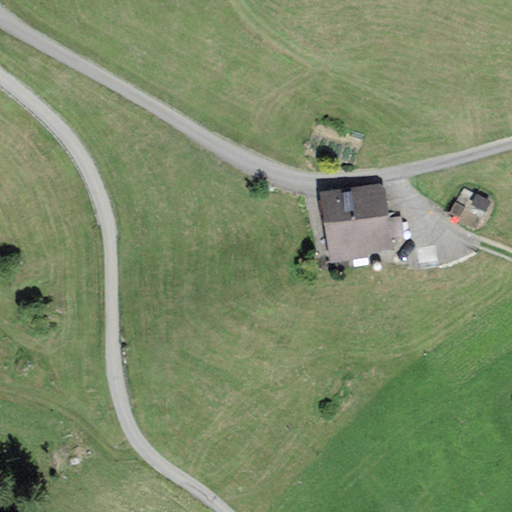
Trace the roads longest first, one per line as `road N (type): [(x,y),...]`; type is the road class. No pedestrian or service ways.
road 1 (unclassified): [(0,12),(266,176),(388,171),(511,133)]
road 2 (tertiary): [(0,79),(85,161),(109,228),(112,335),(122,406),(137,444),(225,511)]
